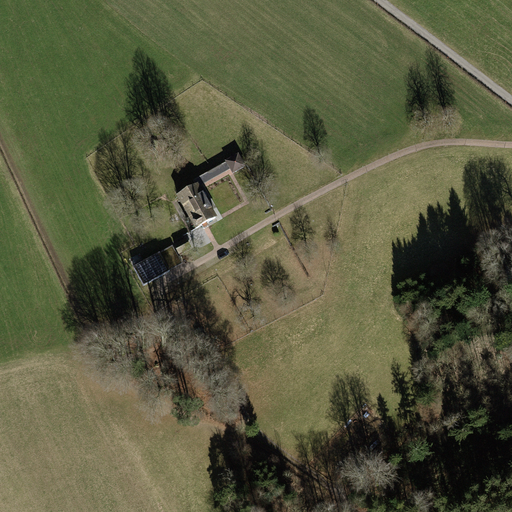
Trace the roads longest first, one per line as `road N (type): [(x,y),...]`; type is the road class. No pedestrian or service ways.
road 1 (track): [(160,281),(161,301),(256,430),(354,511)]
road 2 (unclassified): [(378,0),(511,98)]
